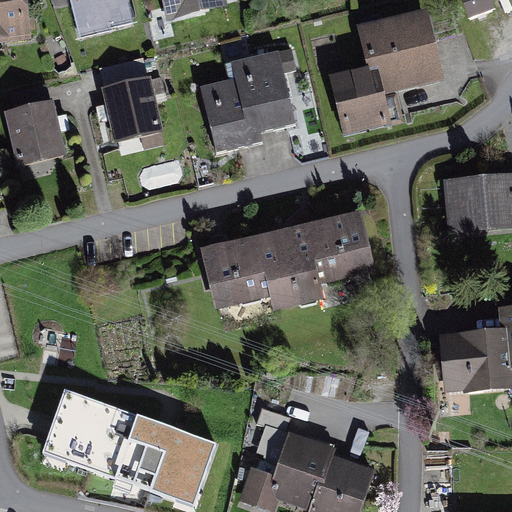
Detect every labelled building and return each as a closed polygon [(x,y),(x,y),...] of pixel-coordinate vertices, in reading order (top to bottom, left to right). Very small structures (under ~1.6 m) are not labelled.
[(0,0),(0,53),(37,49),(31,0),(0,0)] [(73,0),(83,42),(135,30),(128,0),(73,0)] [(222,0),(165,0),(172,29),(226,16),(222,0)] [(482,0),(481,0),(461,8),(469,28),(490,20),(482,0)] [(366,77),(330,86),(344,144),(391,133),(385,104),(446,89),(429,16),(356,34),(366,77)] [(234,85),(199,94),(216,162),(264,151),(261,140),(296,132),(283,76),(296,73),(292,55),(230,70),(234,85)] [(151,85),(102,97),(115,150),(164,137),(151,85)] [(54,108),(4,121),(17,172),(67,160),(54,108)] [(511,190),(449,194),(451,246),(511,243),(511,190)] [(366,225),(202,261),(215,321),(379,285),(366,225)] [(499,337),(438,342),(443,400),(511,393),(511,313),(497,315),(499,337)] [(252,470),(239,506),(255,511),(273,511),(277,502),(305,511),(361,511),(374,478),(333,463),(336,456),(285,438),(291,420),(262,410),(255,429),(265,432),(259,450),(280,458),(273,478),(252,470)] [(218,458),(76,412),(59,463),(202,509),(218,458)]
